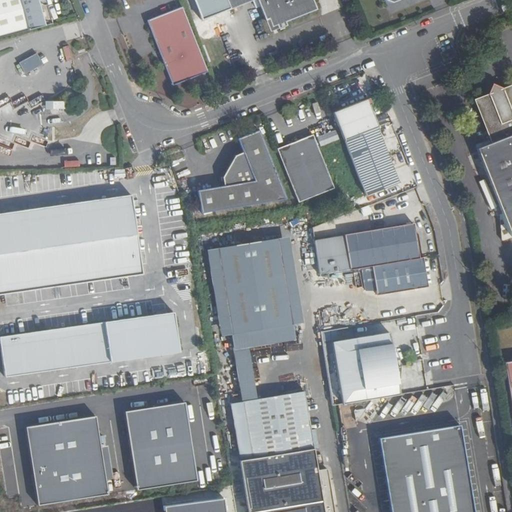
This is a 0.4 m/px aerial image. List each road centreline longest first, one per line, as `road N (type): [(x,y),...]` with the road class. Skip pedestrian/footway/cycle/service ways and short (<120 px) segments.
road 1 (unclassified): [(379,50),(203,119),(161,121),(127,99),(89,0)]
road 2 (unclassified): [(379,50),(449,227),(472,370)]
road 3 (unknown): [(0,373),(177,347),(188,332),(162,287)]
road 4 (unknown): [(162,287),(0,308)]
road 5 (unclassified): [(379,50),(509,0)]
road 6 (unknown): [(145,168),(162,287)]
